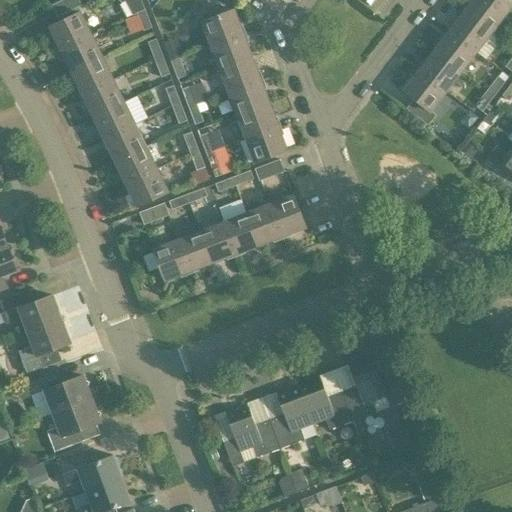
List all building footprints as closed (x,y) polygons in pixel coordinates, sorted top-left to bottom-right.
[(78,0),(62,0),(51,6),(57,17),(81,5),(78,0)] [(473,0),(464,12),(491,33),(506,13),(488,0),(473,0)] [(511,0),(488,0),(506,13),(511,5),(511,0)] [(143,30),(143,31),(151,28),(144,10),(136,13),(137,14),(137,15),(124,20),(130,35),(143,30)] [(211,46),(243,34),(234,10),(202,22),(211,46)] [(491,33),(464,12),(449,32),(476,53),(491,33)] [(49,28),(51,31),(60,51),(91,36),(80,13),(49,28)] [(434,52),(453,67),(461,72),(476,53),(449,32),(434,52)] [(219,69),(252,57),(243,34),(211,46),(219,69)] [(71,73),(102,58),(91,36),(60,51),(71,73)] [(177,38),(163,43),(171,61),(179,58),(184,56),(177,38)] [(155,40),(148,42),(154,60),(162,57),(155,40)] [(419,71),(446,92),(461,72),(453,67),(434,52),(419,71)] [(161,78),(168,75),(162,57),(154,60),(161,78)] [(228,93),(260,80),(252,57),(219,69),(228,93)] [(102,58),(71,73),(82,95),(113,80),(102,58)] [(177,79),(185,76),(179,58),(171,61),(177,79)] [(446,92),(419,71),(403,91),(413,99),(406,109),(427,125),(435,115),(430,111),(446,92)] [(505,82),(498,77),(486,92),(493,97),(505,82)] [(113,80),(82,95),(93,118),(124,103),(113,80)] [(260,80),(228,93),(237,116),(269,104),(260,80)] [(511,82),(502,96),(509,101),(511,96),(511,82)] [(179,104),(173,86),(165,89),(172,106),(179,104)] [(190,87),(182,90),(188,107),(196,104),(190,87)] [(475,106),(482,112),(493,97),(486,92),(475,106)] [(104,140),(135,125),(124,103),(93,118),(104,140)] [(179,124),(186,121),(179,104),(172,106),(179,124)] [(195,125),(203,122),(196,104),(188,107),(195,125)] [(269,104),(237,116),(246,139),(278,127),(269,104)] [(490,126),(502,110),(495,105),(483,120),(490,126)] [(115,162),(145,147),(135,125),(104,140),(115,162)] [(278,127),(246,139),(255,163),(287,151),(278,127)] [(190,133),(183,135),(190,153),(197,150),(190,133)] [(207,133),(199,136),(206,154),(214,151),(207,133)] [(511,149),(508,155),(496,146),(480,166),(509,188),(511,183),(511,149)] [(126,184),(156,169),(145,147),(115,162),(126,184)] [(196,170),(203,168),(197,150),(190,153),(196,170)] [(213,171),(221,168),(214,151),(206,154),(213,171)] [(259,181),(284,171),(280,160),(255,169),(259,181)] [(156,169),(126,184),(137,207),(167,192),(156,169)] [(253,179),(250,171),(232,177),(235,186),(253,179)] [(215,184),(218,192),(235,186),(232,177),(215,184)] [(207,196),(204,188),(186,195),(189,203),(207,196)] [(186,195),(169,201),(172,210),(189,203),(186,195)] [(246,214),(258,246),(305,228),(293,196),(246,214)] [(169,215),(164,203),(139,212),(143,224),(169,215)] [(258,246),(246,214),(223,222),(235,254),(258,246)] [(200,231),(212,263),(235,254),(223,222),(200,231)] [(0,252),(8,249),(0,227),(0,252)] [(212,263),(200,231),(176,240),(188,272),(212,263)] [(188,272),(176,240),(153,249),(165,281),(188,272)] [(0,276),(17,271),(8,249),(0,252),(0,276)] [(0,304),(7,324),(22,319),(27,332),(61,319),(51,295),(38,300),(34,288),(0,300),(0,304)] [(61,361),(56,349),(70,344),(61,319),(27,332),(32,346),(18,351),(26,374),(61,361)] [(391,377),(379,381),(371,360),(349,369),(355,385),(341,390),(353,421),(376,412),(372,401),(385,396),(389,408),(400,403),(391,377)] [(29,384),(33,395),(41,417),(52,413),(52,414),(91,399),(82,376),(56,386),(52,375),(29,384)] [(298,388),(312,424),(325,419),(329,430),(353,421),(341,390),(326,396),(320,379),(298,388)] [(268,418),(280,449),(304,440),(299,429),(312,424),(298,388),(277,396),(283,412),(268,418)] [(77,443),(73,432),(99,423),(91,399),(52,414),(61,437),(50,441),(54,452),(77,443)] [(244,462),(239,451),(252,446),(256,458),(280,449),(268,418),(254,423),(248,407),(226,415),(233,437),(222,441),(232,467),(244,462)] [(66,485),(81,480),(86,492),(121,479),(112,455),(88,464),(83,451),(57,461),(66,485)] [(354,461),(357,470),(369,465),(366,457),(354,461)] [(364,486),(375,481),(372,473),(360,477),(364,486)] [(289,475),(281,478),(279,483),(284,497),(296,493),(289,475)] [(106,511),(130,502),(121,479),(86,492),(90,504),(75,510),(75,511),(106,511)] [(305,480),(293,484),(297,493),(308,488),(305,480)] [(420,487),(424,498),(434,494),(429,483),(420,487)] [(311,496),(299,500),(303,509),(314,505),(311,496)] [(401,511),(441,511),(436,499),(401,511)]
